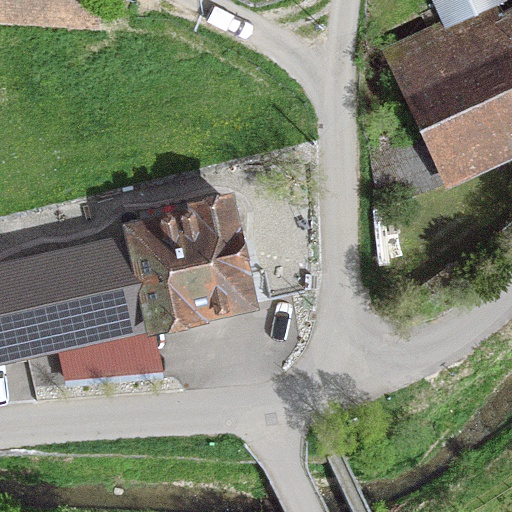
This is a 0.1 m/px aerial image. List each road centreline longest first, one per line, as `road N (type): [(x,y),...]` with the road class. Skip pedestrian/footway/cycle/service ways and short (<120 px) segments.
road 1 (residential): [(342,392),(259,420),(0,432)]
road 2 (residential): [(332,104),(342,392)]
road 3 (residential): [(511,301),(441,351),(342,392)]
road 4 (residential): [(203,0),(256,26),(332,104)]
